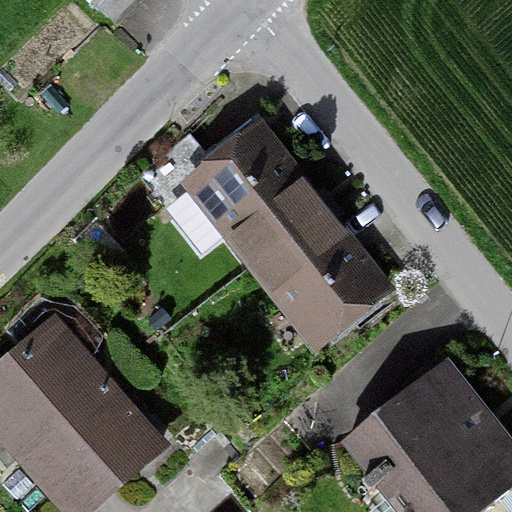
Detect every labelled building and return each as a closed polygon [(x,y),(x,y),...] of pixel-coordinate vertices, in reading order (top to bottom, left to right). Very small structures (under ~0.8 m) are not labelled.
[(138,0),(88,0),(115,25),(138,0)] [(85,99),(120,61),(90,33),(55,71),(85,99)] [(245,272),(326,208),(256,121),(176,185),(245,272)] [(326,208),(245,272),(314,359),(395,294),(326,208)] [(0,445),(55,511),(98,511),(173,450),(55,309),(0,354),(0,445)] [(479,511),(511,484),(511,401),(460,340),(359,425),(432,511),(479,511)]
